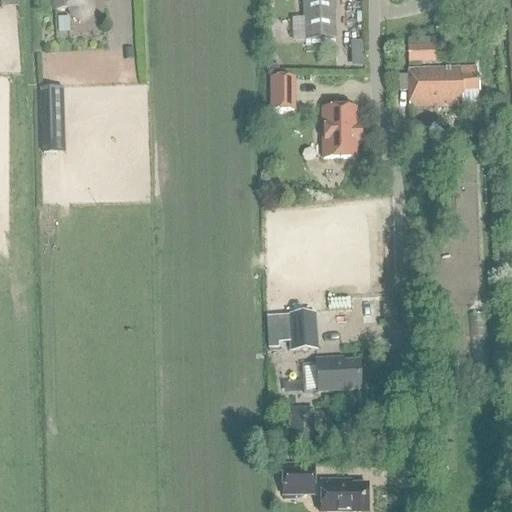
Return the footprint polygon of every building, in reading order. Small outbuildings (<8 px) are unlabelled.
[(80,21),(81,21),(83,21),(85,20),(86,19),(87,18),(88,17),(89,15),(89,13),(90,12),(90,11),(89,0),(53,0),(54,13),(70,12),(70,13),(70,14),(71,16),(72,18),(73,19),(74,19),(75,20),(77,21),(78,21),(80,21)] [(335,40),(333,0),(302,0),(304,41),(335,40)] [(407,50),(407,67),(437,66),(436,49),(407,50)] [(478,104),(475,68),(407,71),(408,94),(410,94),(411,108),(462,107),(462,105),(478,104)] [(294,79),(269,79),(270,114),(295,113),(294,79)] [(39,89),(40,154),(56,154),(55,92),(55,89),(39,89)] [(321,160),(354,160),(354,111),(321,110),(321,160)] [(443,169),(442,183),(454,183),(454,169),(443,169)] [(375,279),(372,227),(342,228),(345,280),(375,279)] [(314,315),(264,319),(267,351),(277,350),(277,344),(288,344),(289,355),(318,352),(314,315)] [(315,367),(302,368),(303,396),(360,394),(358,362),(342,363),(315,364),(315,367)] [(313,452),(313,412),(288,412),(288,451),(313,452)] [(365,511),(365,487),(336,487),(336,484),(318,484),(318,487),(312,487),(312,468),(280,468),(280,497),(318,497),(318,511),(365,511)]
